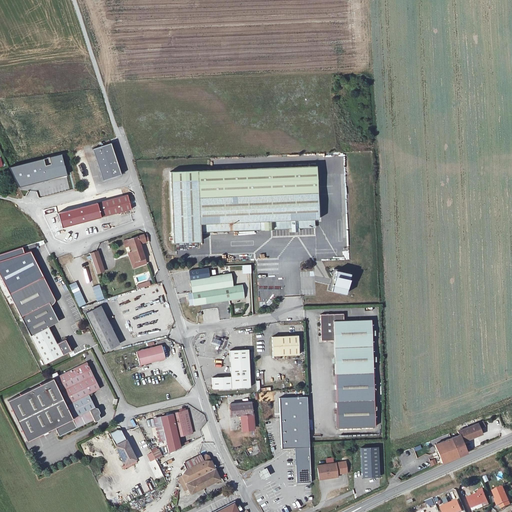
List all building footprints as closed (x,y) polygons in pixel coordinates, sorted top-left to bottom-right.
[(103,180),(117,175),(114,168),(118,167),(110,142),(92,149),(103,180)] [(19,187),(67,175),(61,154),(8,167),(9,168),(14,178),(19,187)] [(289,228),(299,227),(314,227),(313,219),(318,219),(316,165),(170,171),(172,242),(200,241),(200,231),(259,229),(275,228),(289,228)] [(96,203),(100,217),(130,209),(127,195),(96,203)] [(137,261),(139,266),(146,263),(140,243),(145,241),(143,234),(123,241),(125,247),(130,245),(132,251),(135,261),(137,261)] [(135,261),(132,251),(128,252),(133,267),(139,266),(137,261),(135,261)] [(95,270),(102,268),(97,253),(90,256),(95,270)] [(348,281),(350,273),(338,271),(339,270),(333,268),(333,269),(329,272),(331,275),(334,279),(333,284),(329,284),(328,290),(345,294),(347,285),(346,285),(347,281),(348,281)] [(235,273),(190,280),(194,304),(243,297),(242,285),(237,285),(235,273)] [(3,283),(9,294),(26,285),(20,274),(3,283)] [(26,285),(9,294),(44,364),(71,351),(65,339),(56,343),(48,326),(55,323),(57,318),(48,302),(54,299),(46,282),(37,279),(26,285)] [(97,301),(104,299),(101,290),(94,292),(97,301)] [(79,307),(86,304),(83,298),(76,302),(79,307)] [(116,345),(97,307),(85,313),(104,351),(116,345)] [(343,313),(320,314),(321,340),(323,340),(326,340),(334,340),(337,428),(375,427),(371,319),(343,320),(343,313)] [(272,356),(299,354),(298,335),(272,336),(272,356)] [(219,348),(221,340),(212,339),(210,346),(219,348)] [(165,358),(161,345),(136,351),(139,364),(165,358)] [(250,387),(248,349),(229,350),(230,376),(212,377),(212,388),(250,387)] [(86,362),(41,384),(39,383),(38,385),(21,394),(19,393),(18,395),(7,400),(11,409),(11,411),(12,412),(21,430),(21,431),(22,432),(26,441),(38,435),(40,436),(40,434),(55,427),(59,436),(93,419),(95,422),(99,420),(100,418),(98,414),(99,412),(97,408),(95,408),(88,394),(99,389),(86,362)] [(294,447),(296,483),(311,482),(307,396),(279,398),(281,448),(294,447)] [(241,415),(252,414),(250,402),(247,402),(247,400),(243,401),(244,402),(230,404),(231,416),(241,415)] [(162,416),(167,439),(177,436),(192,433),(187,410),(162,416)] [(252,414),(241,415),(242,428),(253,427),(252,414)] [(161,440),(167,439),(162,416),(156,417),(161,440)] [(442,463),(458,456),(467,453),(466,452),(463,442),(482,434),(479,428),(485,426),(483,421),(477,423),(457,431),(459,435),(451,438),(434,444),(442,463)] [(121,430),(117,429),(109,433),(125,465),(135,459),(121,430)] [(177,436),(167,439),(170,452),(180,447),(177,436)] [(152,453),(147,455),(150,462),(162,456),(157,447),(150,450),(152,453)] [(380,477),(378,447),(360,448),(362,478),(380,477)] [(337,477),(337,474),(347,472),(345,461),(333,463),(332,458),(326,459),(327,464),(317,465),(319,479),(337,477)] [(213,465),(212,462),(211,461),(203,461),(186,469),(182,475),(178,477),(182,486),(186,484),(191,494),(220,479),(215,468),(213,465)] [(257,472),(262,480),(271,476),(267,467),(257,472)] [(495,496),(497,501),(499,505),(509,501),(506,493),(508,492),(507,490),(505,491),(503,487),(493,491),(495,496)] [(476,505),(487,500),(484,492),(468,498),(472,508),(476,506),(476,505)] [(441,509),(442,511),(458,511),(461,511),(457,500),(441,507),(441,509)] [(476,506),(472,508),(473,511),(477,509),(489,504),(487,500),(476,505),(476,506)] [(235,502),(216,511),(240,511),(239,510),(241,509),(240,506),(238,507),(235,502)]
